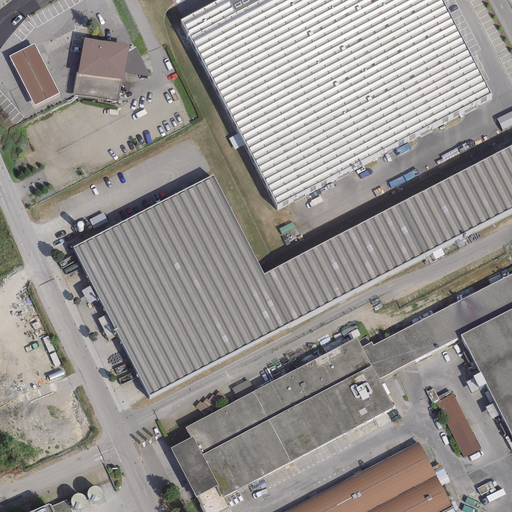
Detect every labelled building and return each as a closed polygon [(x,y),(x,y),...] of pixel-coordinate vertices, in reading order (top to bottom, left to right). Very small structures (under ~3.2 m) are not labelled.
[(490,102),(437,0),(223,0),(176,25),(274,213),(490,102)] [(124,53),(80,45),(74,80),(118,88),(124,53)] [(33,48),(6,60),(29,112),(56,99),(33,48)] [(147,405),(511,216),(511,151),(261,281),(210,183),(69,256),(147,405)] [(93,226),(107,221),(104,213),(90,218),(93,226)] [(511,444),(511,274),(375,345),(363,348),(357,337),(181,429),(187,440),(168,450),(199,511),(455,511),(418,438),(273,511),(233,511),(227,500),(398,412),(383,382),(460,343),(511,444)] [(436,400),(463,456),(480,448),(454,392),(436,400)] [(55,504),(58,511),(69,511),(72,511),(66,499),(55,504)]
